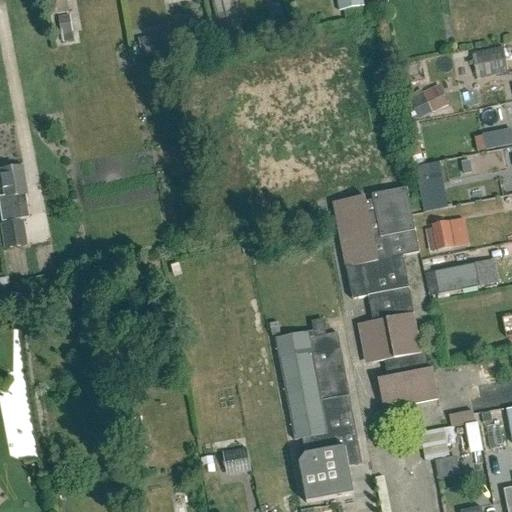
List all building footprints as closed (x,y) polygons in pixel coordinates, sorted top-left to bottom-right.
[(211,0),(215,16),(231,12),(228,0),(211,0)] [(364,20),(363,9),(362,0),(336,0),(338,13),(343,12),(345,22),(364,20)] [(47,16),(68,13),(67,1),(46,5),(47,16)] [(72,34),(69,17),(59,18),(61,35),(72,34)] [(150,38),(154,55),(165,53),(161,36),(150,38)] [(476,81),(508,75),(503,49),(471,55),(476,81)] [(420,121),(433,115),(424,96),(410,103),(420,121)] [(511,137),(511,130),(475,133),(476,149),(511,145),(511,137)] [(438,161),(413,167),(424,212),(449,206),(438,161)] [(470,163),(462,164),(464,176),(473,175),(470,163)] [(0,207),(2,224),(22,221),(20,205),(22,205),(21,197),(28,196),(24,168),(2,171),(6,198),(0,198),(0,207)] [(415,317),(403,258),(421,254),(409,190),(334,205),(353,302),(368,299),(373,324),(360,326),(366,359),(374,357),(375,358),(382,363),(382,364),(385,363),(388,380),(378,381),(384,412),(439,401),(433,371),(429,372),(426,354),(421,355),(414,317),(415,317)] [(43,216),(25,218),(28,243),(45,241),(43,216)] [(6,250),(28,246),(24,223),(3,226),(6,250)] [(434,226),(439,252),(456,249),(451,223),(434,226)] [(480,289),(475,265),(434,274),(439,297),(480,289)] [(511,317),(502,320),(506,339),(511,338),(511,317)] [(330,336),(327,320),(315,322),(317,333),(276,341),(295,442),(303,441),(306,456),(300,465),(307,505),(354,496),(349,469),(363,466),(338,335),(330,336)] [(452,429),(475,425),(473,413),(450,417),(452,429)] [(491,414),(481,416),(483,425),(492,423),(491,414)] [(226,477),(250,473),(247,449),(222,453),(226,477)] [(457,459),(436,463),(439,481),(460,477),(457,459)]
